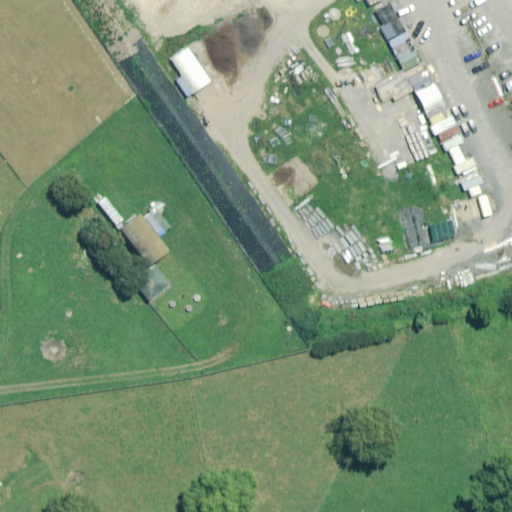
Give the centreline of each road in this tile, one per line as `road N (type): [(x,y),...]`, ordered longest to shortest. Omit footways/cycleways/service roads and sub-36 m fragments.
road 1 (residential): [(506,180),(458,196),(403,172),(334,91),(291,0)]
road 2 (residential): [(506,180),(484,154),(444,42)]
road 3 (residential): [(459,35),(506,180)]
